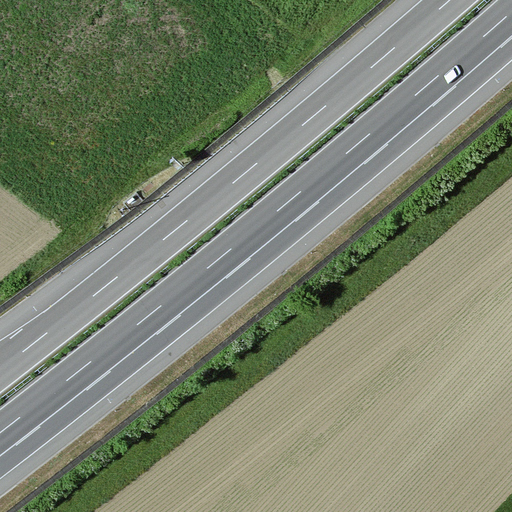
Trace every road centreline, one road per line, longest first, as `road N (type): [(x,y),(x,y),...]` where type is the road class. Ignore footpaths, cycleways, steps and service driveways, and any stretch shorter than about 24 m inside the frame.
road 1 (motorway): [(0,432),(511,11)]
road 2 (motorway): [(449,0),(0,369)]
